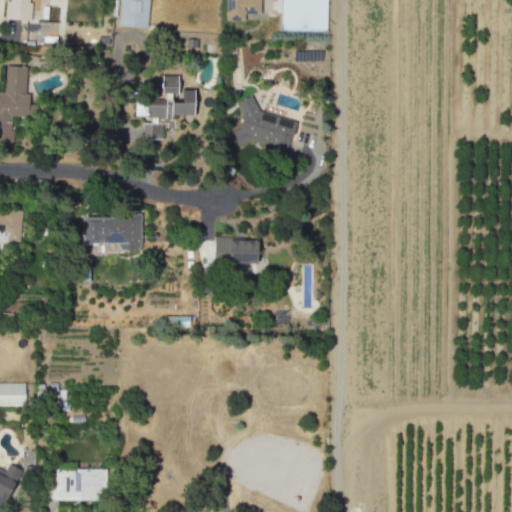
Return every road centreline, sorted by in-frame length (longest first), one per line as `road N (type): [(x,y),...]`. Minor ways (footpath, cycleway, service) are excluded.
road 1 (track): [(340,511),(339,410),(511,411)]
road 2 (residential): [(218,199),(153,193),(77,172),(0,170)]
